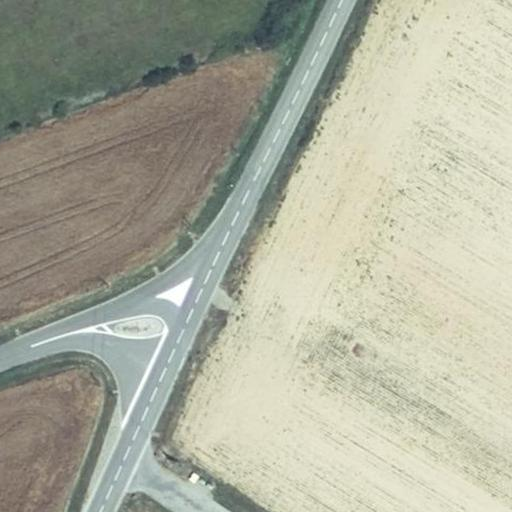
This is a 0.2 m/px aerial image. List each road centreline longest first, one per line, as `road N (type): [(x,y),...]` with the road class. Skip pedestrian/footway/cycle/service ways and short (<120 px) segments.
road 1 (track): [(511,481),(200,291)]
road 2 (tertiary): [(200,291),(338,0)]
road 3 (tertiary): [(99,511),(163,373)]
road 4 (tertiary): [(200,291),(120,308),(66,334)]
